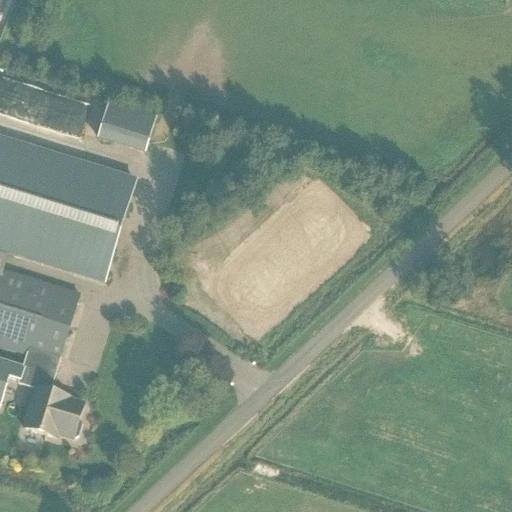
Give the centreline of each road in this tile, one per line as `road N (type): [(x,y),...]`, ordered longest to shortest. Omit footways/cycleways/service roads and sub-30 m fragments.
road 1 (unclassified): [(137,511),(511,164)]
road 2 (unknown): [(266,392),(129,306)]
